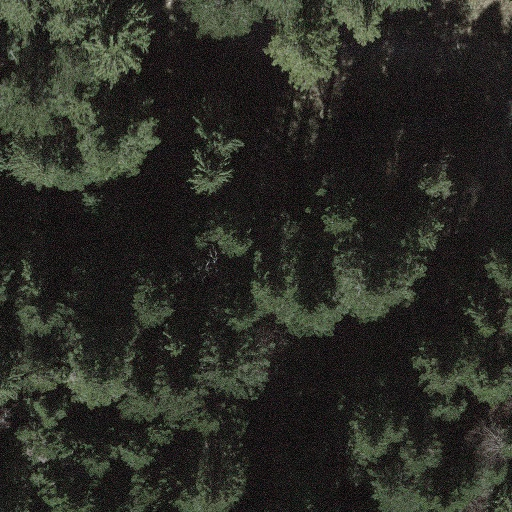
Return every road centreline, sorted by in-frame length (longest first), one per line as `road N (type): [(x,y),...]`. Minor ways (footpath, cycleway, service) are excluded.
road 1 (track): [(511,126),(509,163),(312,329),(207,470),(194,511)]
road 2 (track): [(176,0),(214,27),(319,45),(465,51),(511,85)]
